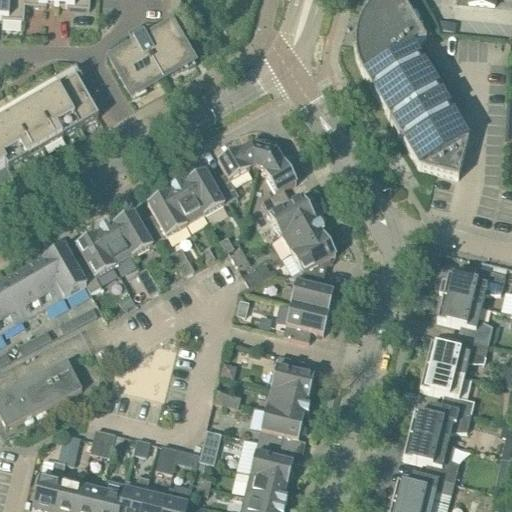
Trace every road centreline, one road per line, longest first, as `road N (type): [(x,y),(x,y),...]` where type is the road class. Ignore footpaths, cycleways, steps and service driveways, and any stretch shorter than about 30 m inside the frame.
road 1 (residential): [(361,366),(211,334),(190,423),(159,432),(99,419)]
road 2 (tertiary): [(281,61),(240,94),(0,225)]
road 3 (residential): [(396,230),(281,61)]
road 4 (residential): [(324,511),(361,366)]
road 5 (residential): [(361,366),(396,230)]
